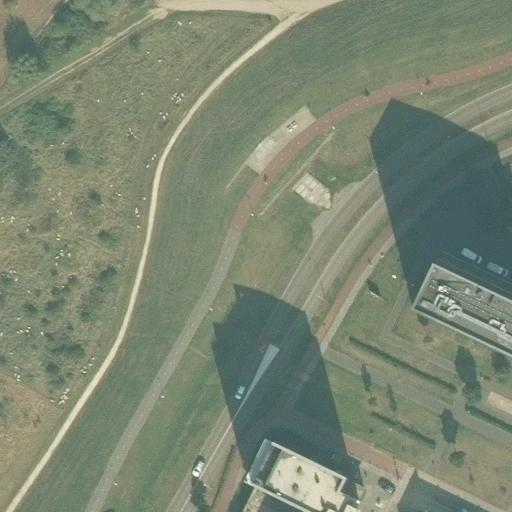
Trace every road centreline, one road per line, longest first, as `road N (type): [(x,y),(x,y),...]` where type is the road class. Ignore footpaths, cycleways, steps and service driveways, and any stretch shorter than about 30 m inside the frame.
road 1 (secondary): [(511,93),(452,121),(387,167),(337,221),(277,319),(205,468)]
road 2 (secondary): [(205,468),(356,235),(402,186),(511,120)]
road 3 (track): [(162,0),(301,11)]
